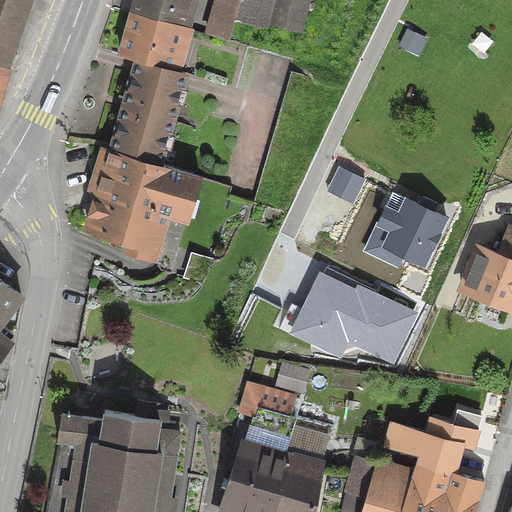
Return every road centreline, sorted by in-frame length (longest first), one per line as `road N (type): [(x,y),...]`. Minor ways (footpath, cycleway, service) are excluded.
road 1 (residential): [(0,191),(37,235),(43,273),(0,501)]
road 2 (residential): [(399,0),(288,237)]
road 3 (secondary): [(82,0),(51,82),(0,177)]
